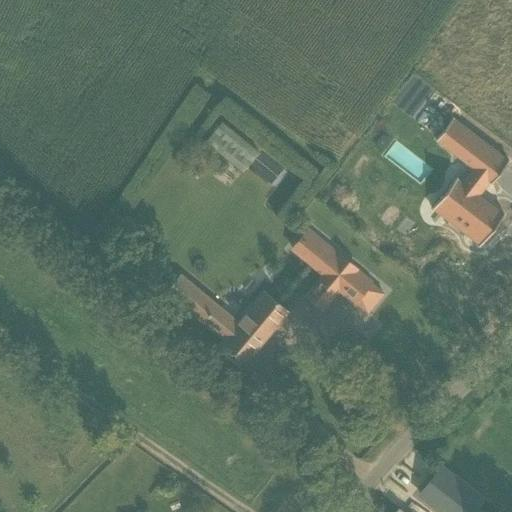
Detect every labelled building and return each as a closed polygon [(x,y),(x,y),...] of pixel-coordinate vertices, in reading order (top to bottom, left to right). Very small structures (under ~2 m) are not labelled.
[(221,120),(205,141),(243,170),(259,150),(221,120)] [(511,220),(489,203),(499,189),(502,191),(501,191),(502,192),(511,179),(511,164),(464,127),(465,127),(464,126),(446,149),(447,149),(448,149),(484,177),(473,191),(468,187),(467,186),(443,217),(444,218),(448,213),(462,223),(459,228),(477,241),(480,237),(494,248),(490,253),(491,254),(511,226),(511,220)] [(355,302),(355,301),(372,281),(308,229),(291,249),(323,276),(306,297),(321,309),(339,288),(355,302)] [(224,340),(217,349),(239,367),(286,311),(263,292),(239,322),(197,289),(184,307),(224,340)] [(446,475),(423,501),(435,511),(448,511),(465,492),(446,475)]
